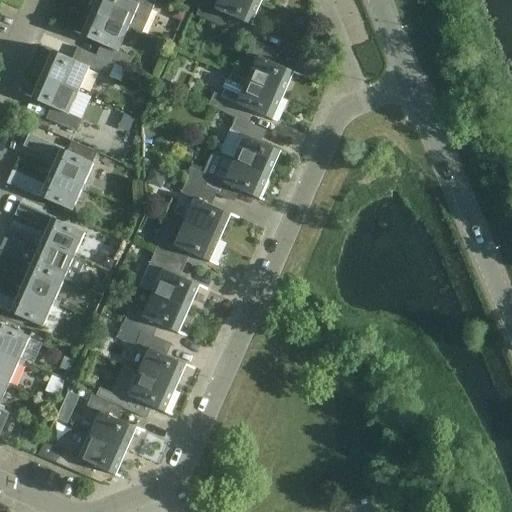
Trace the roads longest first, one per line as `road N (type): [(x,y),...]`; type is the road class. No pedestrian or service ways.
road 1 (residential): [(151,491),(180,477),(334,121),(362,101),(412,84)]
road 2 (residential): [(511,318),(412,84)]
